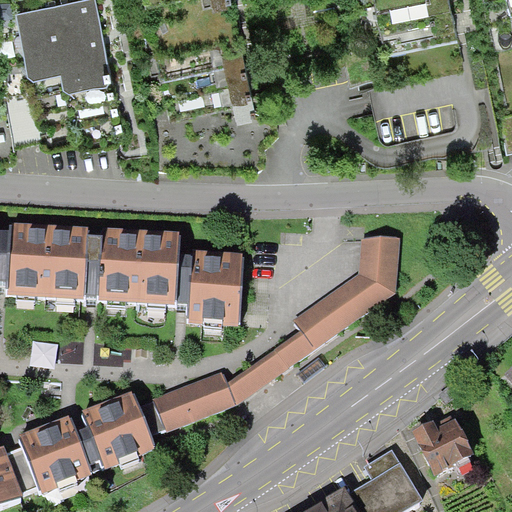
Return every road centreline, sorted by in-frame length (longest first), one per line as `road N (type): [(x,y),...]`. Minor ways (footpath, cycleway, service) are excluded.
road 1 (residential): [(0,184),(219,197),(470,189),(511,211)]
road 2 (primary): [(199,511),(401,370),(511,280)]
